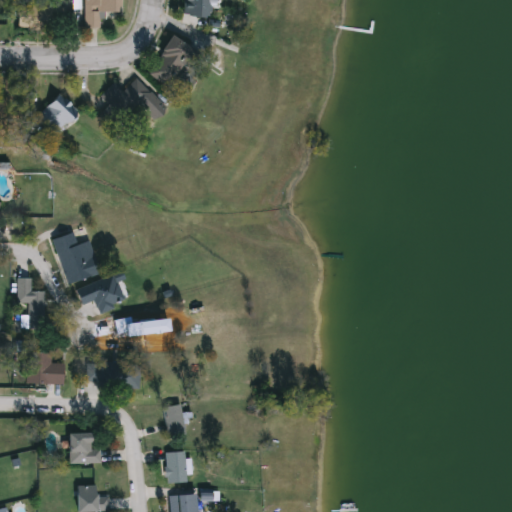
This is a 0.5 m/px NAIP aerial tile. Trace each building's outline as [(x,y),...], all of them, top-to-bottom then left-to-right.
[(82,0),(122,0),(122,15),(99,15),(99,29),(82,29),(82,0)] [(200,0),(200,10),(181,10),(181,0),(200,0)] [(27,7),(61,7),(61,28),(27,28),(27,7)] [(165,89),(143,73),(169,38),(191,53),(165,89)] [(97,98),(111,84),(120,93),(134,80),(148,95),(120,121),(97,98)] [(77,114),(53,137),(33,116),(57,93),(77,114)] [(64,283),(52,239),(71,234),(74,246),(87,242),(96,274),(64,283)] [(111,275),(123,303),(96,313),(91,301),(79,306),(73,290),(111,275)] [(42,330),(25,330),(25,304),(15,304),(15,290),(42,290),(42,330)] [(134,317),(134,335),(101,335),(101,317),(134,317)] [(27,386),(27,353),(49,353),(49,364),(61,364),(61,386),(27,386)] [(83,363),(138,364),(138,387),(83,387),(83,363)] [(175,405),(184,435),(166,441),(157,411),(175,405)] [(98,450),(98,465),(65,465),(65,433),(87,433),(87,450),(98,450)] [(163,453),(183,453),(183,484),(163,484),(163,453)] [(73,511),(73,486),(93,486),(93,498),(107,498),(107,511),(73,511)] [(193,511),(168,511),(168,496),(193,495),(193,511)]
